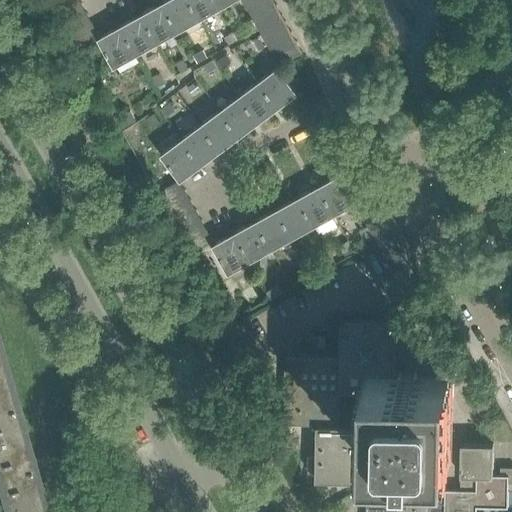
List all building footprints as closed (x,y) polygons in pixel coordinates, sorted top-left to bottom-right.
[(58,15),(82,3),(80,0),(64,0),(53,6),(58,15)] [(179,31),(163,0),(142,12),(158,42),(179,31)] [(200,20),(189,0),(163,0),(179,31),(200,20)] [(221,7),(217,0),(189,0),(200,20),(221,7)] [(253,17),(276,4),(273,0),(260,0),(247,7),(253,17)] [(64,26),(87,13),(82,3),(58,15),(64,26)] [(259,28),(282,15),(276,4),(253,17),(259,28)] [(158,42),(142,12),(121,23),(137,53),(158,42)] [(70,36),(93,23),(87,13),(64,26),(70,36)] [(282,15),(259,28),(262,34),(285,21),(282,15)] [(258,27),(253,18),(244,23),(249,32),(258,27)] [(268,44),(291,31),(285,21),(262,34),(263,34),(268,44)] [(76,46),(99,33),(93,23),(70,36),(76,46)] [(137,53),(121,23),(99,36),(115,65),(137,53)] [(273,54),(297,41),(291,31),(268,44),(269,45),(273,54)] [(237,40),(233,32),(224,36),(228,45),(237,40)] [(263,34),(253,40),(259,50),(269,45),(268,44),(263,34)] [(279,65),(302,52),(303,52),(297,41),(273,54),(279,65)] [(203,49),(193,55),(198,63),(207,58),(203,49)] [(226,53),(217,59),(222,68),(231,62),(226,53)] [(183,58),(175,63),(181,72),(188,68),(183,58)] [(212,58),(203,64),(208,72),(217,67),(212,58)] [(298,92),(278,65),(259,79),(279,106),(298,92)] [(112,81),(108,72),(101,76),(105,85),(112,81)] [(159,73),(151,77),(156,87),(165,83),(159,73)] [(279,106),(259,79),(240,93),(260,120),(279,106)] [(195,82),(188,88),(194,95),(201,89),(195,82)] [(260,120),(240,93),(220,108),(241,135),(260,120)] [(169,102),(160,108),(166,116),(175,110),(169,102)] [(241,135),(220,108),(201,122),(222,149),(241,135)] [(133,112),(124,116),(128,122),(136,118),(133,112)] [(160,122),(154,113),(145,119),(152,128),(160,122)] [(222,149),(201,122),(182,136),(202,163),(222,149)] [(202,163),(182,136),(161,152),(181,179),(202,163)] [(356,201),(340,172),(319,184),(335,212),(356,201)] [(162,203),(185,190),(180,179),(156,192),(162,203)] [(335,212),(319,184),(298,195),(314,224),(335,212)] [(168,213),(191,200),(185,190),(162,203),(168,213)] [(362,214),(385,201),(380,191),(356,203),(362,214)] [(314,224),(298,195),(277,207),(293,236),(314,224)] [(173,223),(196,210),(191,200),(168,213),(173,223)] [(368,224),(391,211),(385,201),(362,214),(368,224)] [(293,236),(277,207),(256,218),(272,248),(293,236)] [(179,233),(202,220),(196,210),(173,223),(179,233)] [(374,235),(397,222),(391,211),(368,224),(374,235)] [(272,248),(256,218),(236,230),(252,259),(272,248)] [(184,243),(208,230),(202,220),(179,233),(184,243)] [(400,227),(397,222),(374,235),(377,240),(400,227)] [(382,250),(406,237),(400,227),(377,240),(382,250)] [(190,253),(213,240),(208,230),(184,243),(190,253)] [(252,259),(236,230),(213,242),(229,271),(252,259)] [(388,261),(411,247),(406,237),(382,250),(388,261)] [(425,272),(411,247),(388,261),(402,285),(425,272)] [(203,258),(198,249),(191,253),(196,262),(203,258)] [(313,276),(308,267),(302,271),(307,279),(313,276)] [(282,293),(278,285),(266,291),(271,299),(282,293)] [(285,404),(284,423),(286,423),(317,423),(316,460),(316,473),(316,478),(323,479),(332,479),(384,480),(384,450),(397,450),(397,452),(400,452),(400,450),(413,451),(413,452),(416,452),(417,451),(436,451),(436,453),(439,453),(439,451),(445,451),(445,445),(447,445),(447,442),(445,442),(446,422),(447,422),(447,419),(446,419),(446,406),(448,406),(448,403),(446,403),(446,384),(448,384),(448,381),(446,381),(447,374),(440,374),(440,373),(437,373),(437,374),(418,374),(418,372),(415,372),(415,374),(402,374),(402,372),(399,372),(399,374),(395,373),(396,363),(396,349),(396,336),(396,322),(341,320),(341,356),(297,355),(285,355),(285,404)] [(0,401),(16,397),(0,338),(0,401)] [(0,466),(34,457),(16,397),(0,401),(0,466)] [(508,506),(509,482),(511,481),(511,466),(501,466),(500,473),(493,473),(494,442),(461,441),(461,488),(445,488),(445,504),(445,511),(476,511),(477,505),(492,505),(492,506),(508,506)] [(49,511),(34,457),(0,466),(0,483),(8,511),(49,511)] [(445,511),(445,504),(430,504),(431,488),(407,487),(407,480),(391,480),(391,495),(398,495),(398,503),(367,502),(366,511),(445,511)]
